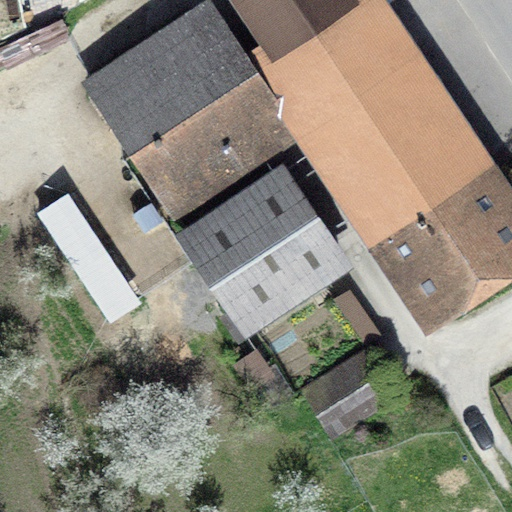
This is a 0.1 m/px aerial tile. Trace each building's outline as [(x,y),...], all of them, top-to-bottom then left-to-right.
[(245,0),(251,6),(263,8),(273,2),(274,0),(245,0)] [(302,0),(296,5),(294,17),(301,26),(313,27),(322,20),(323,9),(316,0),(302,0)] [(348,0),(321,0),(322,3),(331,10),(343,8),(348,0)] [(116,201),(155,176),(175,206),(313,115),(436,302),(511,251),(511,234),(356,1),(244,76),(204,16),(96,87),(138,151),(100,176),(116,201)] [(275,43),(285,45),(294,40),(298,30),(294,20),(285,15),(275,17),(268,25),(268,35),(275,43)] [(341,263),(280,173),(189,235),(249,324),(341,263)] [(80,184),(47,201),(105,317),(139,300),(80,184)] [(304,391),(333,435),(399,393),(370,349),(304,391)]
